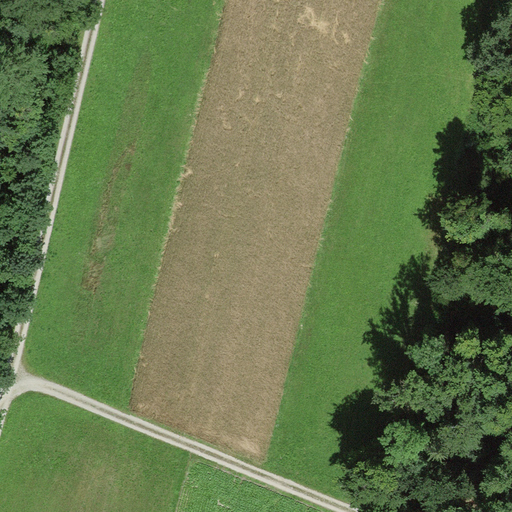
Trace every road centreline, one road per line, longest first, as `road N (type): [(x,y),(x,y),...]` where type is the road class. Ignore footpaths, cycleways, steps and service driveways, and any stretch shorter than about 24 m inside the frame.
road 1 (track): [(92,0),(0,403)]
road 2 (track): [(8,379),(344,511)]
